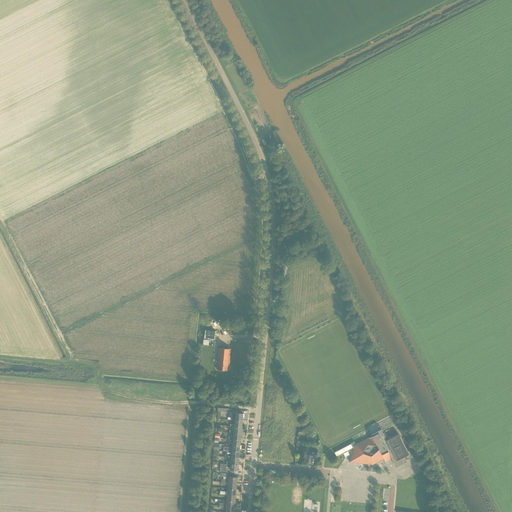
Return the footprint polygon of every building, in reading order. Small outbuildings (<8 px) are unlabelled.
[(206,330),(205,338),(215,339),(216,331),(206,330)] [(217,369),(229,370),(231,349),(219,348),(217,369)] [(235,420),(243,421),(244,413),(236,412),(233,412),(232,417),(231,417),(231,420),(235,420)] [(411,457),(408,451),(391,417),(390,417),(391,418),(379,423),(378,423),(382,431),(380,433),(379,432),(356,444),(355,447),(354,449),(350,462),(373,464),(384,458),(386,462),(393,459),(392,459),(393,458),(392,457),(395,456),(399,464),(411,457)] [(351,444),(335,452),(337,456),(353,448),(354,449),(355,447),(354,447),(353,444),(355,443),(355,441),(351,443),(351,444)] [(300,461),(308,462),(309,457),(316,458),(317,450),(309,450),(309,449),(302,448),(300,461)] [(221,463),(220,472),(235,473),(235,470),(238,470),(239,464),(227,463),(227,464),(221,463)] [(225,473),(224,476),(229,476),(229,482),(237,483),(237,477),(234,477),(234,474),(225,473)] [(301,499),(300,511),(308,511),(309,499),(301,499)]
